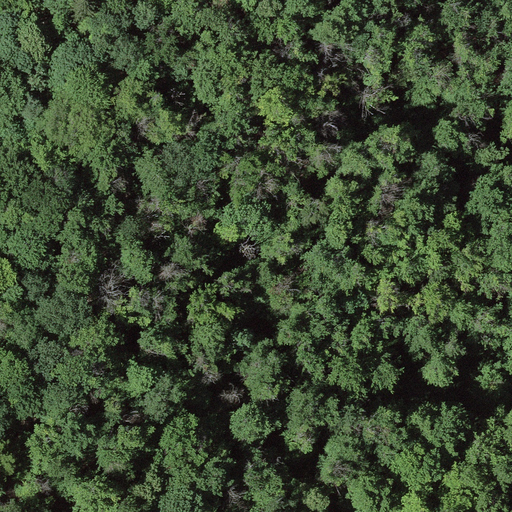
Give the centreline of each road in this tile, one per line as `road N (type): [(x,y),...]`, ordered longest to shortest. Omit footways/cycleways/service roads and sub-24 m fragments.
road 1 (track): [(2,511),(112,227),(127,158),(117,100),(85,53),(31,12),(0,16)]
road 2 (track): [(141,511),(172,330),(246,81),(248,49),(217,0)]
